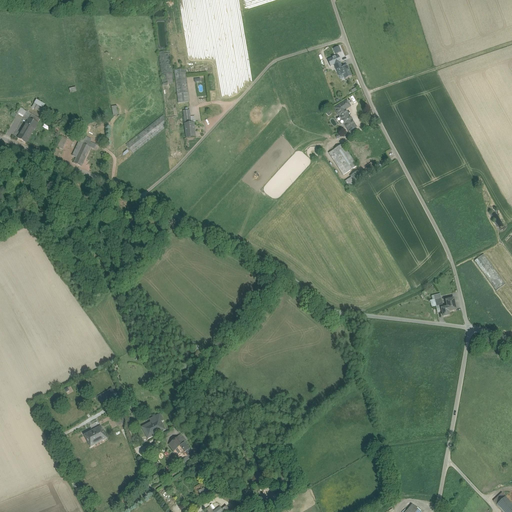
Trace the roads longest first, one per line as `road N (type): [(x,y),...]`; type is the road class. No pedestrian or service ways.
road 1 (unclassified): [(141,197),(273,264),(333,312),(469,327)]
road 2 (unclassified): [(345,38),(444,244),(469,327)]
road 3 (unclassified): [(141,197),(268,68),(345,38)]
road 4 (unclassified): [(433,511),(469,327)]
road 5 (track): [(511,42),(366,93)]
road 6 (unclassified): [(0,138),(141,197)]
